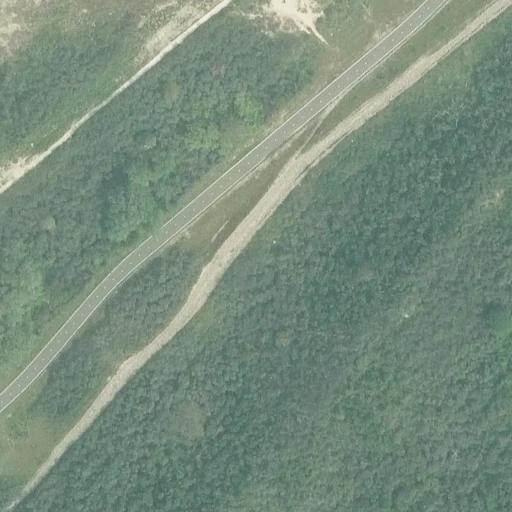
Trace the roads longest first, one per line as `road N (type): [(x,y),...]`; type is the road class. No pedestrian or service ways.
road 1 (unknown): [(4,511),(188,308),(290,175)]
road 2 (unknown): [(510,0),(290,175)]
